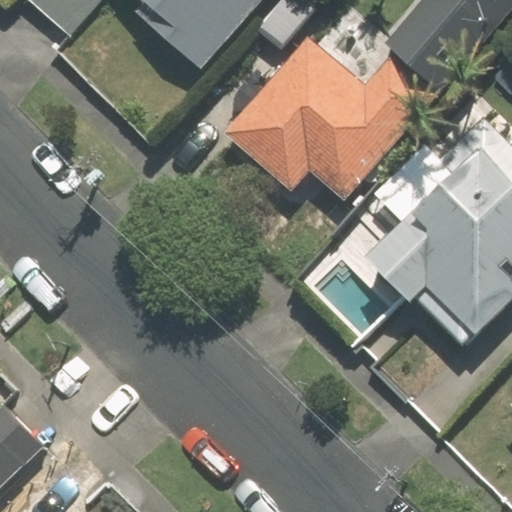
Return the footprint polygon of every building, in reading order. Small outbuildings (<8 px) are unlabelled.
[(31,0),(72,36),(104,0),(31,0)] [(139,17),(202,72),(265,0),(130,0),(143,11),(139,17)] [(392,59),(433,95),(511,5),(511,0),(431,0),(385,53),(392,59)] [(292,196),(309,176),(345,208),(440,101),(433,95),(392,59),(364,90),(310,43),(226,138),(292,196)] [(429,294),(475,342),(511,307),(511,149),(501,138),(371,262),(414,308),(429,294)] [(0,499),(49,453),(2,403),(0,404),(0,499)] [(68,511),(32,476),(0,508),(0,511),(68,511)]
